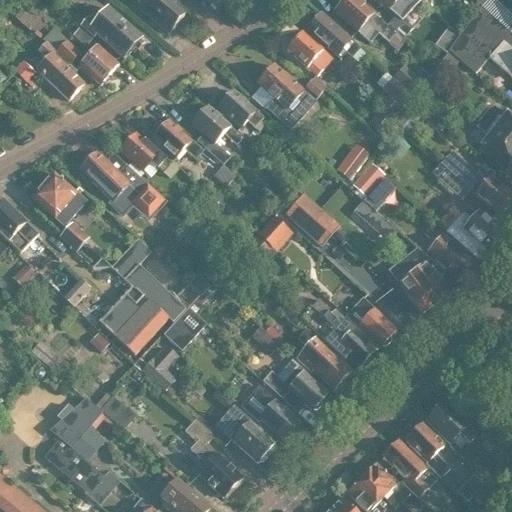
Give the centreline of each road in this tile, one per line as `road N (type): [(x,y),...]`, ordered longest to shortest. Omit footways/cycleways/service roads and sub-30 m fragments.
road 1 (residential): [(265,511),(511,287)]
road 2 (residential): [(0,164),(157,84),(288,0)]
